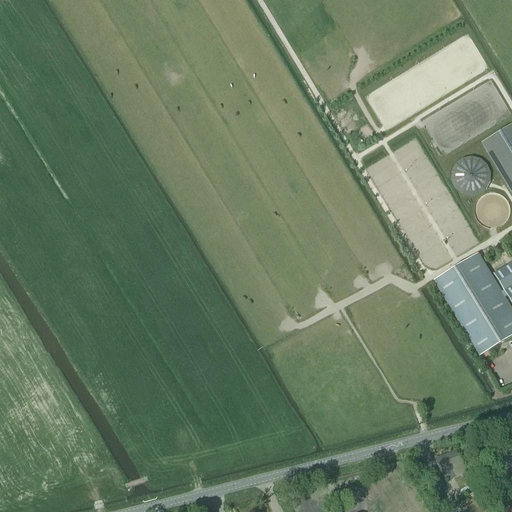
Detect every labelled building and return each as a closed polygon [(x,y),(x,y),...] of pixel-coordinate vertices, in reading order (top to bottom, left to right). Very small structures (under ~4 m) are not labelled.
[(511,124),(480,144),(511,197),(511,124)] [(451,172),(450,181),(454,189),(460,195),(469,198),(478,196),(485,191),(490,183),(490,182),(490,174),(486,165),(479,160),(472,157),(463,159),(455,164),(451,172)] [(511,317),(474,256),(432,281),(479,357),(511,336),(511,317)] [(511,263),(492,275),(511,306),(511,263)] [(467,472),(459,456),(437,465),(445,483),(467,472)] [(511,511),(511,505),(510,502),(502,507),(505,511),(511,511)]
